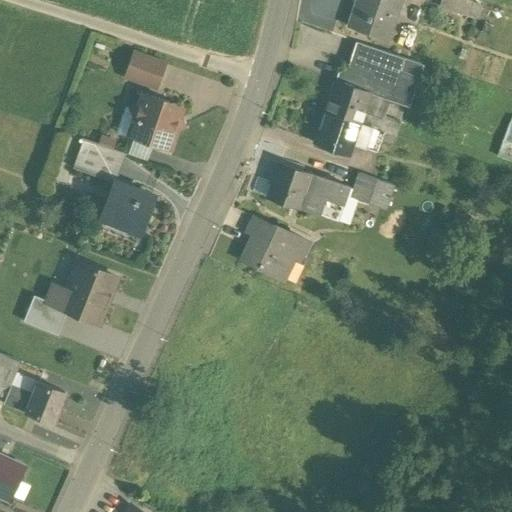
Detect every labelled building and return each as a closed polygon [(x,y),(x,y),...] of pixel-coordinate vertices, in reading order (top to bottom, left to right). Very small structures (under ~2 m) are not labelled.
[(400,0),(356,0),(348,26),(389,39),(396,17),(395,17),(400,0)] [(472,0),(442,0),(440,5),(468,14),(472,0)] [(421,63),(358,42),(354,55),(377,63),(417,76),(421,63)] [(165,64),(134,53),(126,77),(156,88),(165,64)] [(377,63),(354,55),(350,68),(374,76),(377,63)] [(417,76),(377,63),(374,76),(369,91),(370,92),(369,92),(405,104),(408,105),(417,76)] [(374,76),(350,68),(346,84),(369,91),(374,76)] [(346,84),(335,80),(325,111),(360,123),(369,92),(370,92),(369,91),(346,84)] [(405,104),(369,92),(360,123),(383,130),(394,134),(405,104)] [(183,109),(142,96),(139,105),(131,109),(139,124),(134,137),(153,144),(153,142),(170,147),(175,130),(183,126),(180,118),(183,109)] [(360,123),(325,111),(315,143),(330,148),(340,151),(349,154),(353,144),(360,123)] [(511,118),(497,156),(511,161),(511,118)] [(383,130),(360,123),(353,144),(376,152),(380,140),(383,130)] [(394,134),(383,130),(380,140),(391,144),(394,134)] [(117,183),(125,186),(135,158),(82,139),(71,168),(114,184),(115,181),(117,181),(117,183)] [(340,151),(330,148),(328,153),(338,157),(340,151)] [(304,167),(280,159),(279,163),(302,171),(304,167)] [(302,171),(279,163),(268,196),(298,207),(309,173),(302,171)] [(348,186),(309,173),(298,207),(337,220),(346,194),(348,186)] [(393,184),(359,173),(351,196),(357,198),(385,207),(389,197),(390,197),(391,195),(390,194),(393,184)] [(125,186),(117,183),(117,181),(115,181),(114,184),(101,218),(103,218),(105,214),(140,227),(138,232),(140,232),(154,195),(152,195),(152,196),(125,186)] [(346,194),(337,220),(348,224),(357,198),(351,196),(346,194)] [(307,241),(275,225),(274,227),(255,218),(249,231),(255,234),(243,259),(282,278),(283,276),(294,282),(305,260),(299,257),(307,241)] [(117,277),(78,261),(67,288),(60,306),(59,308),(66,311),(98,323),(117,277)] [(52,281),(44,300),(60,306),(67,288),(52,281)] [(33,296),(23,322),(57,335),(66,311),(59,308),(60,306),(44,300),(33,296)] [(20,362),(6,356),(2,366),(0,371),(0,384),(9,388),(11,385),(20,362)] [(64,392),(38,382),(33,393),(26,411),(25,412),(55,424),(61,409),(58,407),(64,392)] [(33,393),(11,385),(9,388),(4,402),(26,411),(33,393)] [(0,495),(9,500),(18,480),(14,478),(16,473),(0,464),(0,495)]
